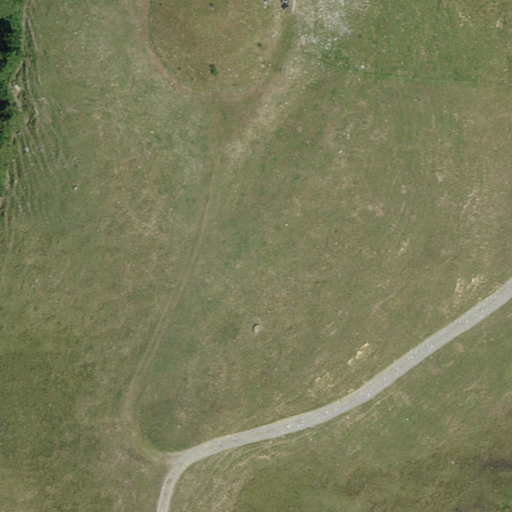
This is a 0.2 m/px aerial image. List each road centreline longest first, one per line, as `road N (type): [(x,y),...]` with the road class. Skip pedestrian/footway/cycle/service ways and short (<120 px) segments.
road 1 (track): [(186,457),(150,454),(134,443),(124,419),(128,400),(283,17)]
road 2 (track): [(511,286),(344,404),(186,457),(161,511)]
